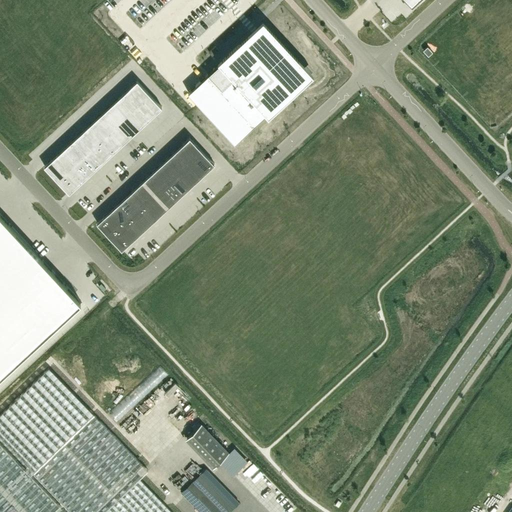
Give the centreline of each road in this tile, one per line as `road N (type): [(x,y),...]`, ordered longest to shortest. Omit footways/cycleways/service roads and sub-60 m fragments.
road 1 (unclassified): [(374,66),(132,282),(116,275),(0,149)]
road 2 (secondary): [(368,511),(511,303)]
road 3 (unclassified): [(505,208),(374,66)]
